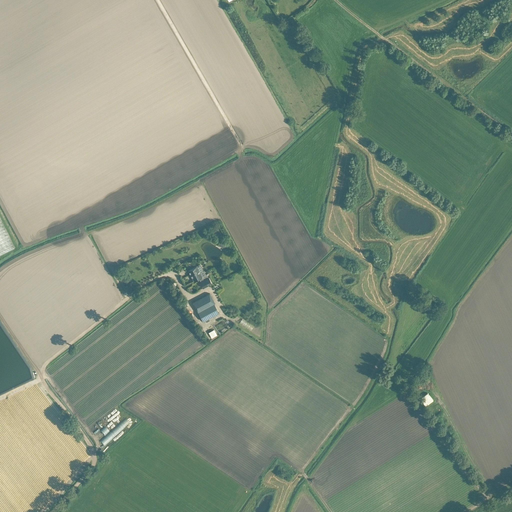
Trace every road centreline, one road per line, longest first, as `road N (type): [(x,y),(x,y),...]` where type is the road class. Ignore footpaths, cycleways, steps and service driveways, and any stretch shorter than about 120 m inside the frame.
road 1 (unclassified): [(52,511),(92,462),(92,450),(46,387),(44,372),(153,282)]
road 2 (track): [(511,136),(336,0)]
